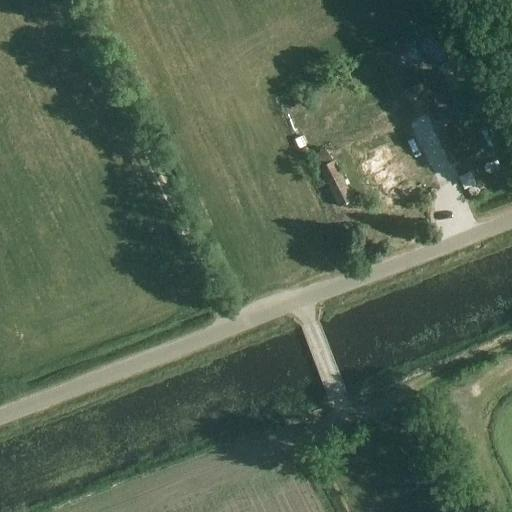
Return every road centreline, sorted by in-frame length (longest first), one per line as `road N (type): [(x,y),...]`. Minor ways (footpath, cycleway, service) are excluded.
road 1 (unclassified): [(0,417),(511,221)]
road 2 (track): [(349,414),(415,398),(467,406),(475,448),(504,511)]
